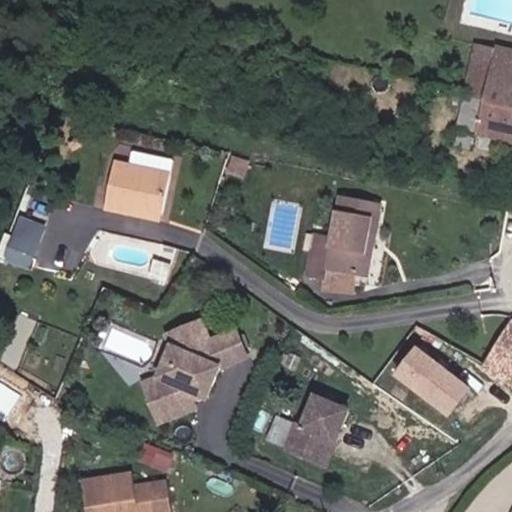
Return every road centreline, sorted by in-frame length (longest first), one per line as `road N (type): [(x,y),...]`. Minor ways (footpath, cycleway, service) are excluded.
road 1 (residential): [(511,296),(354,323),(323,320),(293,313),(201,242)]
road 2 (residential): [(401,511),(511,433)]
